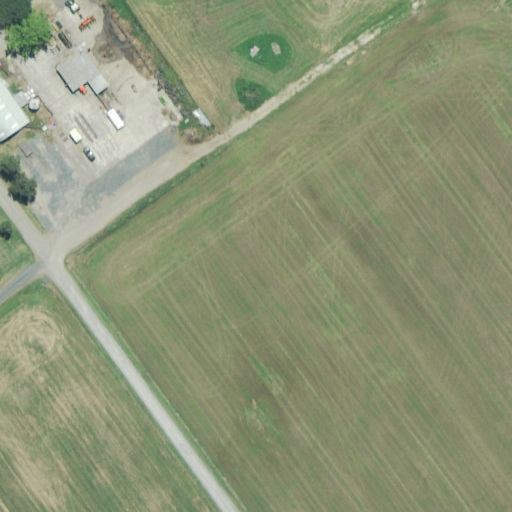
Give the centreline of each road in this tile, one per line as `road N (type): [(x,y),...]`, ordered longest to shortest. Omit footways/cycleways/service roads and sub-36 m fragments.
road 1 (track): [(0,193),(230,511)]
road 2 (track): [(0,294),(106,212),(107,179),(94,151)]
